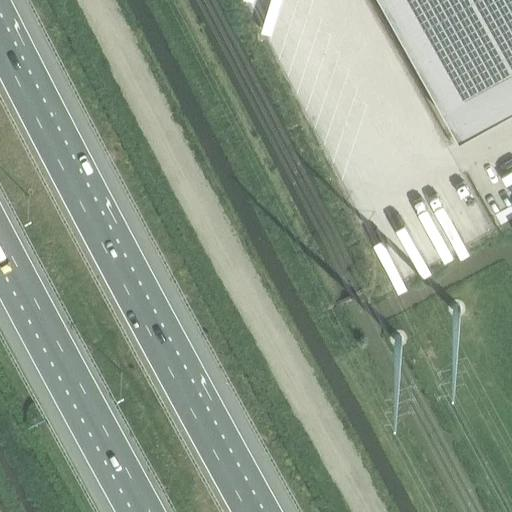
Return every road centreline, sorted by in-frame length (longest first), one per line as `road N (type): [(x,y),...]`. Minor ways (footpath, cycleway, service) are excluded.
road 1 (motorway): [(248,511),(0,43)]
road 2 (motorway): [(0,228),(149,511)]
